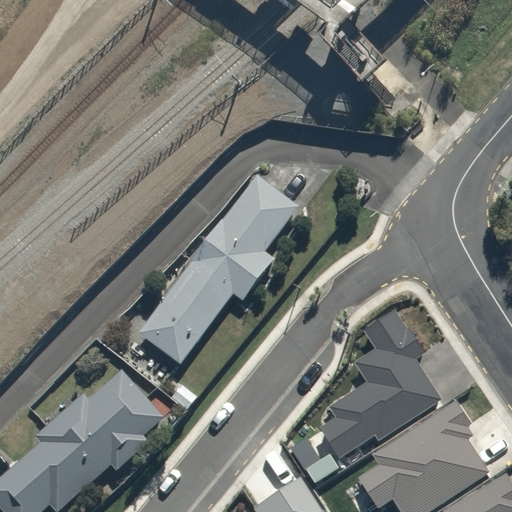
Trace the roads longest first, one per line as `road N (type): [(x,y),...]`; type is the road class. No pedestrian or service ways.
road 1 (residential): [(0,425),(229,186),(283,149),(350,153),(452,203)]
road 2 (residential): [(159,511),(354,285),(385,265),(462,241)]
